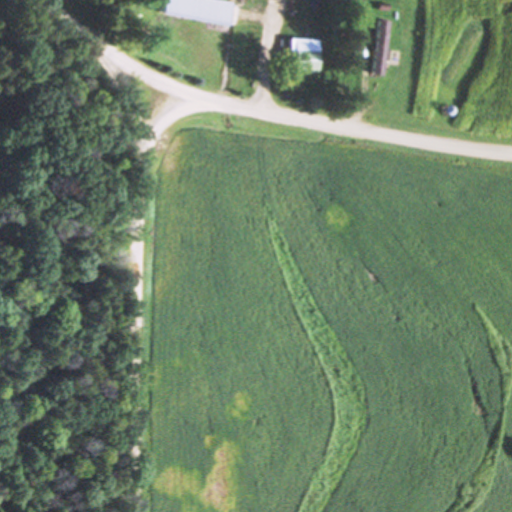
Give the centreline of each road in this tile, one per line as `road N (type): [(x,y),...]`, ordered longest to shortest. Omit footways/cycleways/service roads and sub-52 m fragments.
road 1 (residential): [(132,511),(139,147),(126,97),(104,60)]
road 2 (residential): [(511,148),(194,97),(173,106),(139,147)]
road 3 (residential): [(39,0),(104,60),(194,97)]
